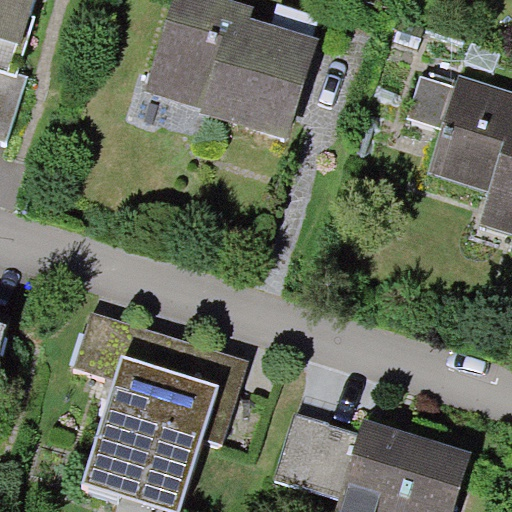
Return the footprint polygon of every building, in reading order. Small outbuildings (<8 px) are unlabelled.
[(38,0),(0,0),(0,53),(20,60),(38,0)] [(334,50),(182,2),(150,104),(302,152),(334,50)] [(511,99),(468,86),(436,189),(494,207),(486,233),(511,241),(511,99)] [(254,370),(95,320),(78,373),(121,386),(86,498),(130,511),(189,511),(219,419),(237,424),(254,370)] [(0,378),(9,343),(0,340),(0,378)] [(467,511),(481,469),(372,436),(348,511),(467,511)]
